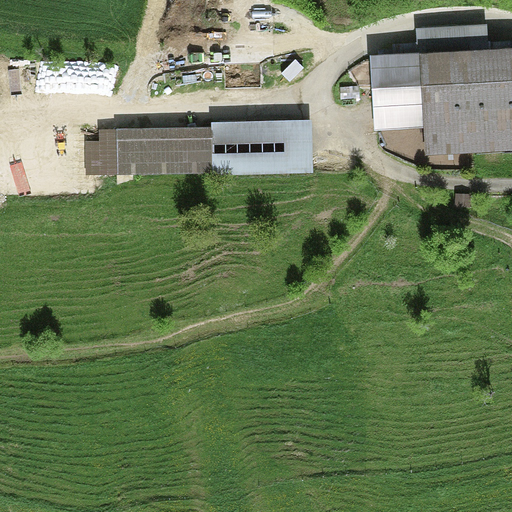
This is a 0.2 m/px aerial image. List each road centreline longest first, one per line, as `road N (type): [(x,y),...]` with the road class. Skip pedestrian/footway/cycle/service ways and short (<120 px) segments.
road 1 (track): [(511,184),(405,175),(359,147),(313,94),(382,35),(427,20),(511,22)]
road 2 (track): [(0,119),(313,94)]
